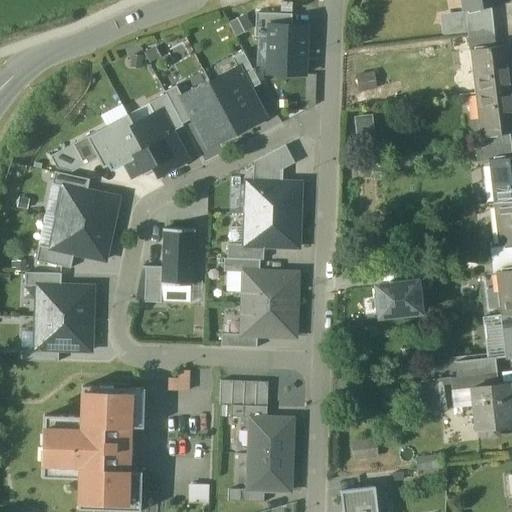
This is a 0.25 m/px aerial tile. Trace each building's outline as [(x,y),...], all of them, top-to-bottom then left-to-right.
[(502,0),(461,0),(464,12),(467,11),(493,7),(503,5),(502,0)] [(493,7),(467,11),(470,37),(496,34),(493,7)] [(291,15),(256,13),(255,36),(270,37),(270,26),(291,27),(291,15)] [(304,75),(306,27),(291,27),(270,26),(270,37),(268,73),(304,75)] [(496,34),(470,37),(471,49),(497,46),(496,34)] [(497,46),(471,49),(476,93),(511,89),(511,69),(509,45),(497,46)] [(239,68),(250,89),(260,84),(244,53),(234,58),(239,68)] [(236,132),(265,118),(250,89),(239,68),(211,83),(236,132)] [(208,147),(236,132),(211,83),(182,97),(193,119),(208,147)] [(182,124),(193,119),(182,97),(176,87),(165,92),(167,95),(182,124)] [(511,89),(476,93),(481,136),(510,133),(511,132),(511,89)] [(167,95),(149,104),(155,115),(162,111),(173,132),(183,127),(182,124),(167,95)] [(155,115),(133,126),(156,169),(159,175),(188,160),(173,132),(162,111),(155,115)] [(355,115),(356,135),(374,134),(373,114),(355,115)] [(128,115),(106,127),(127,167),(134,181),(156,169),(133,126),(128,115)] [(106,127),(87,136),(98,158),(108,177),(127,167),(106,127)] [(510,133),(486,136),(487,148),(511,145),(510,133)] [(87,136),(50,155),(57,169),(71,172),(98,158),(87,136)] [(252,182),(280,183),(281,170),(295,163),(286,145),(254,162),(252,182)] [(511,149),(511,145),(487,148),(488,161),(489,161),(489,160),(511,157),(511,149)] [(511,157),(489,160),(489,161),(494,204),(511,201),(511,157)] [(64,186),(87,191),(89,180),(54,172),(51,184),(64,186)] [(247,181),(245,214),(300,216),(301,183),(280,183),(252,182),(247,181)] [(112,229),(118,198),(87,191),(64,186),(57,218),(112,229)] [(511,201),(494,204),(499,246),(511,244),(511,201)] [(245,214),(244,246),(263,247),(299,248),(300,216),(245,214)] [(105,260),(112,229),(57,218),(50,249),(74,254),(105,260)] [(194,230),(163,229),(162,267),(161,285),(192,286),(194,230)] [(511,244),(499,246),(491,247),(492,261),(511,258),(511,244)] [(260,260),(263,260),(263,247),(244,246),(228,245),(227,259),(260,260)] [(35,262),(70,269),(74,254),(50,249),(38,246),(35,262)] [(511,258),(492,261),(494,272),(511,269),(511,258)] [(227,259),(224,259),(224,271),(244,272),(244,271),(260,272),(260,260),(227,259)] [(162,267),(146,266),(144,303),(161,303),(161,285),(162,267)] [(511,269),(494,272),(481,273),(486,317),(511,314),(511,269)] [(260,272),(244,271),(244,272),(243,292),(245,292),(245,303),(295,305),(295,290),(297,291),(298,273),(260,272)] [(36,285),(60,286),(61,274),(25,273),(24,285),(36,285)] [(377,318),(420,312),(416,277),(372,283),(377,318)] [(60,286),(36,285),(35,317),(92,319),(93,288),(60,286)] [(295,305),(245,303),(244,315),(242,315),(242,334),(242,335),(258,336),(296,337),(296,319),(294,319),(295,305)] [(511,314),(486,317),(491,358),(496,358),(506,357),(506,358),(511,357),(511,314)] [(92,319),(35,317),(34,349),(59,350),(90,351),(92,319)] [(242,335),(242,334),(222,333),(221,346),(257,348),(258,336),(242,335)] [(34,349),(23,349),(22,360),(58,362),(59,350),(34,349)] [(491,358),(456,362),(458,377),(498,372),(496,358),(491,358)] [(169,389),(190,389),(190,372),(169,372),(169,389)] [(458,377),(451,378),(452,390),(473,387),(499,384),(498,372),(458,377)] [(268,382),(220,381),(219,406),(231,406),(268,407),(268,382)] [(499,384),(473,387),(478,430),(511,426),(511,418),(508,383),(499,384)] [(83,386),(82,417),(45,415),(43,478),(80,479),(79,510),(141,511),(142,472),(129,471),(131,428),(144,428),(145,388),(83,386)] [(268,407),(231,406),(230,418),(250,419),(267,419),(268,407)] [(292,455),(293,420),(267,419),(250,419),(249,454),(292,455)] [(353,440),(354,458),(378,457),(377,439),(353,440)] [(291,490),(292,455),(249,454),(248,489),(265,490),(291,490)] [(190,501),(209,501),(210,483),(190,483),(190,501)] [(378,511),(375,487),(341,491),(343,511),(378,511)] [(248,489),(228,489),(228,502),(264,503),(265,490),(248,489)]
